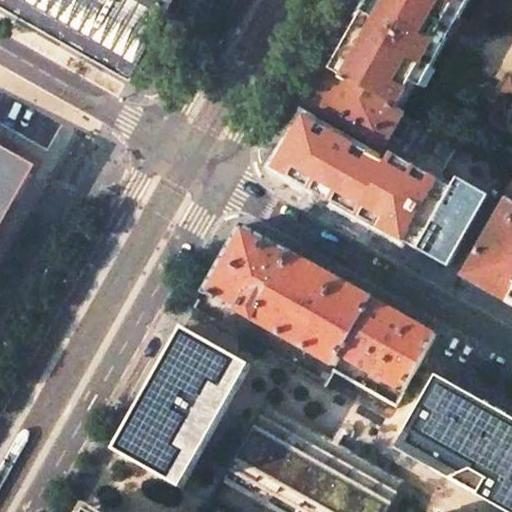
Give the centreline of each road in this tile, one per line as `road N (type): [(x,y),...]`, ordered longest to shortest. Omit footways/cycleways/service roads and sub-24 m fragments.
road 1 (residential): [(27,511),(217,172)]
road 2 (tertiary): [(217,172),(511,345)]
road 3 (residential): [(163,141),(0,424)]
road 4 (tertiary): [(217,172),(315,0)]
road 5 (residential): [(0,47),(163,141)]
road 6 (tertiary): [(243,0),(163,141)]
